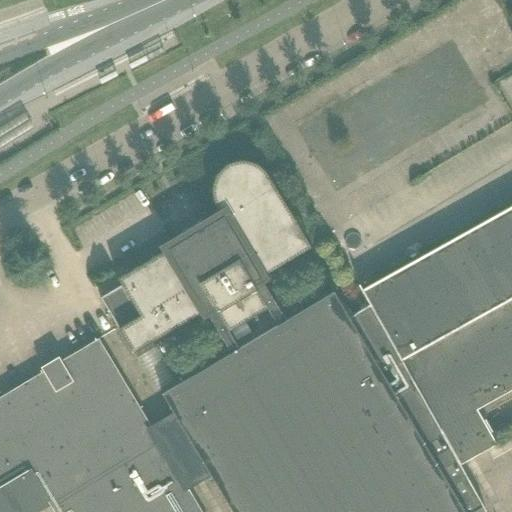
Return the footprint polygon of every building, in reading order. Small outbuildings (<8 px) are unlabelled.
[(121,285),(100,298),(133,354),(167,331),(197,315),(203,311),(208,321),(219,315),(228,331),(266,309),(255,290),(263,285),(268,282),(264,274),(310,248),(268,177),(267,175),(265,173),(264,171),(262,169),(260,168),(258,166),(256,165),(254,164),(252,163),(250,162),(247,161),(245,161),(242,161),(240,161),(238,161),(235,162),(233,162),(230,163),(228,164),(226,165),(224,166),(222,168),(220,170),(219,171),(217,173),(216,175),(215,178),(214,180),(213,182),(212,184),(212,187),(211,189),(211,192),(212,195),(212,198),(213,200),(214,203),(215,205),(217,208),(222,217),(200,230),(196,222),(196,223),(187,228),(186,228),(190,236),(169,248),(168,248),(117,279),(121,285)] [(432,212),(432,191),(412,191),(412,199),(397,199),(397,212),(432,212)] [(511,207),(359,284),(451,467),(494,446),(474,405),(511,386),(511,207)] [(168,380),(156,399),(173,409),(184,430),(198,439),(199,454),(202,460),(219,470),(242,459),(242,448),(290,445),(299,429),(309,435),(309,421),(317,406),(331,414),(334,408),(357,407),(363,419),(372,403),(379,417),(389,417),(394,420),(392,399),(398,390),(385,391),(336,295),(168,380)] [(0,511),(45,511),(59,506),(61,511),(199,511),(187,486),(204,478),(173,412),(143,427),(103,341),(0,388),(0,511)] [(403,390),(398,390),(399,413),(412,407),(403,390)]
